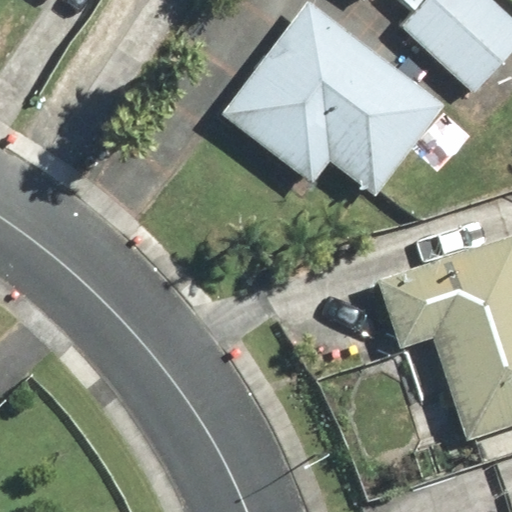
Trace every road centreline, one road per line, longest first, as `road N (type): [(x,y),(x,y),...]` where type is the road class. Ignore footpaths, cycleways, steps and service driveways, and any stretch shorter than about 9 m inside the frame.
road 1 (residential): [(248,511),(227,460),(133,325),(0,213)]
road 2 (unknown): [(28,229),(150,0)]
